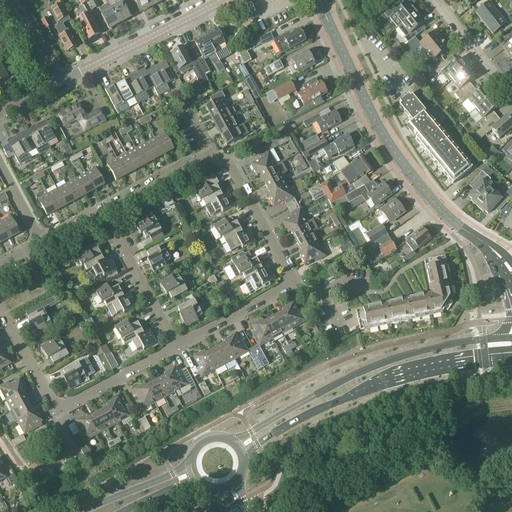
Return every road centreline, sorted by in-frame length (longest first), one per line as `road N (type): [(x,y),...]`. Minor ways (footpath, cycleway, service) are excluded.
road 1 (tertiary): [(511,270),(418,186),(386,143),(320,0)]
road 2 (primary): [(511,338),(378,363),(231,441)]
road 3 (primary): [(241,453),(307,414),(403,374),(511,358)]
road 4 (residential): [(40,247),(211,156)]
road 5 (residential): [(57,82),(227,0)]
road 6 (residential): [(285,286),(288,272),(228,163),(211,156)]
road 7 (residential): [(56,412),(175,346)]
road 8 (residential): [(175,346),(285,286)]
road 9 (residential): [(175,346),(118,240)]
road 10 (residential): [(511,94),(436,0)]
road 11 (primary): [(190,463),(80,511)]
